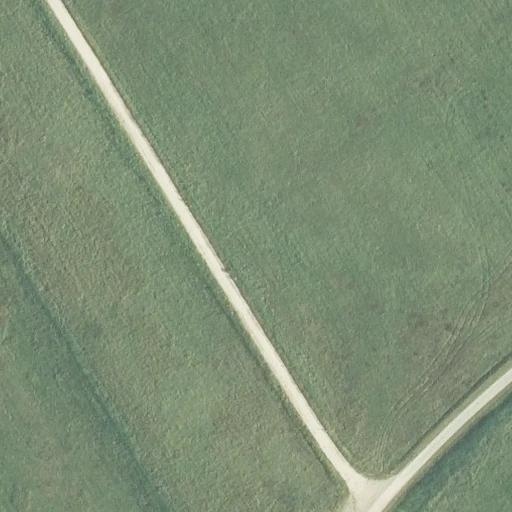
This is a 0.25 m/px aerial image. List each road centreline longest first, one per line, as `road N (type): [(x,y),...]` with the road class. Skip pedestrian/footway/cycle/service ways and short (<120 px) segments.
road 1 (unclassified): [(373,509),(52,0)]
road 2 (unclassified): [(373,509),(511,375)]
